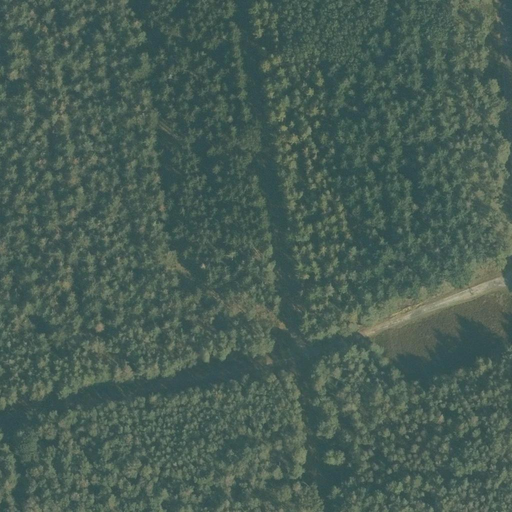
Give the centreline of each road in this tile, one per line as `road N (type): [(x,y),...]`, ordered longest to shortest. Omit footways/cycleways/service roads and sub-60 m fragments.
road 1 (track): [(0,418),(303,356),(511,273)]
road 2 (track): [(248,0),(327,511)]
